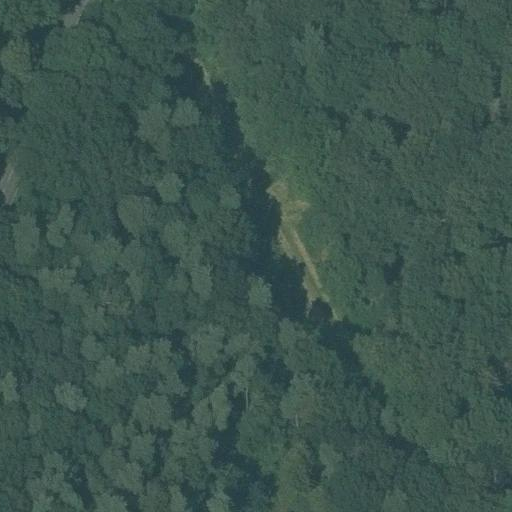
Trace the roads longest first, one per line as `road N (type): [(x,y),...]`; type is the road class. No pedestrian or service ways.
road 1 (track): [(432,511),(160,0)]
road 2 (secondary): [(0,188),(82,0)]
